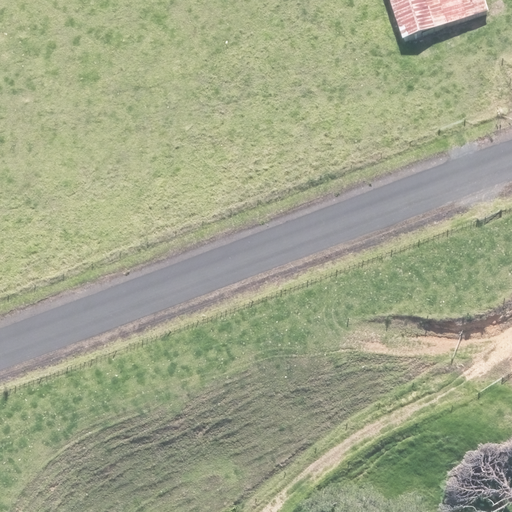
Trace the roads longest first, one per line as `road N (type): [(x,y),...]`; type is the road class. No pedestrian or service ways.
road 1 (unclassified): [(0,348),(511,160)]
road 2 (track): [(511,339),(460,383),(313,466),(267,511)]
